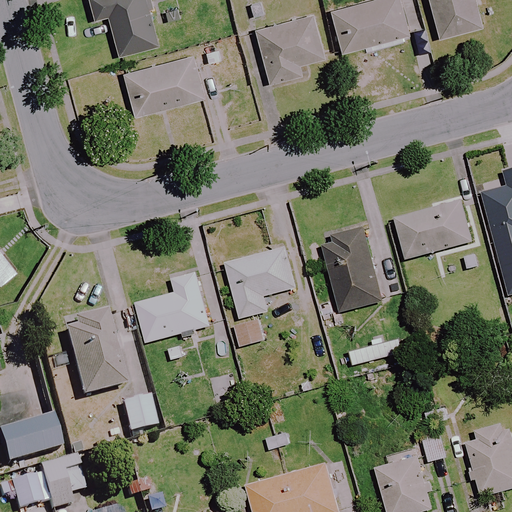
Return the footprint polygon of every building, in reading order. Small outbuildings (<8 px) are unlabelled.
[(158,49),(146,0),(88,0),(94,23),(108,20),(117,59),(158,49)] [(407,38),(397,0),(378,0),(330,12),(341,55),(407,38)] [(474,0),(427,0),(438,41),(482,30),(474,0)] [(324,60),(312,16),(255,32),(269,86),(302,78),(299,67),(324,60)] [(204,101),(192,57),(123,75),(134,119),(204,101)] [(471,245),(460,204),(395,221),(406,262),(471,245)] [(511,205),(483,211),(495,266),(511,262),(511,205)] [(383,304),(364,226),(320,237),(339,315),(383,304)] [(0,285),(16,274),(0,252),(0,285)] [(294,291),(284,252),(226,267),(240,321),(268,314),(264,299),(294,291)] [(146,346),(166,341),(172,364),(186,360),(181,341),(193,338),(207,334),(192,274),(172,279),(176,295),(136,305),(146,346)] [(511,318),(511,298),(500,299),(501,320),(511,318)] [(329,363),(313,303),(301,306),(318,366),(329,363)] [(61,326),(80,400),(123,389),(103,315),(95,317),(61,326)] [(259,321),(234,327),(240,349),(264,343),(259,321)] [(154,429),(147,399),(120,405),(127,436),(154,429)] [(463,444),(458,423),(441,427),(447,449),(463,444)] [(480,499),(511,490),(511,439),(508,423),(488,428),(464,434),(480,499)] [(439,432),(421,437),(428,464),(446,459),(439,432)] [(431,511),(433,511),(419,458),(375,470),(386,511),(431,511)] [(38,469),(48,503),(50,511),(51,511),(70,507),(67,497),(83,492),(74,459),(38,469)] [(340,511),(328,465),(246,487),(252,511),(340,511)] [(16,511),(48,503),(38,469),(0,479),(0,491),(2,499),(12,496),(16,511)] [(150,477),(126,483),(130,501),(154,495),(150,477)]
